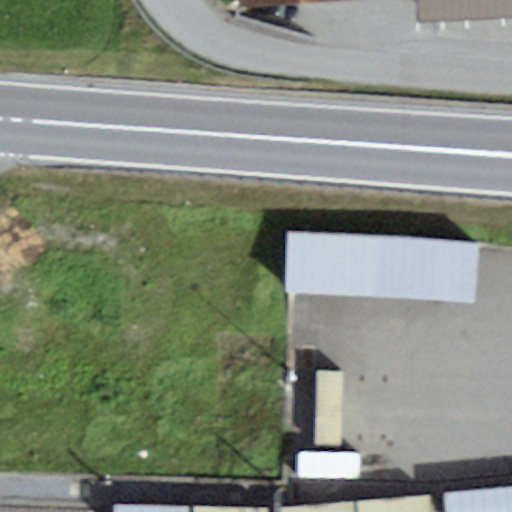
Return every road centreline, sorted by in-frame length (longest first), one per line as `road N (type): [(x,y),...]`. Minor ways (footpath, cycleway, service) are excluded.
road 1 (primary): [(511,152),(0,116)]
road 2 (residential): [(511,79),(267,60),(216,38),(172,0)]
